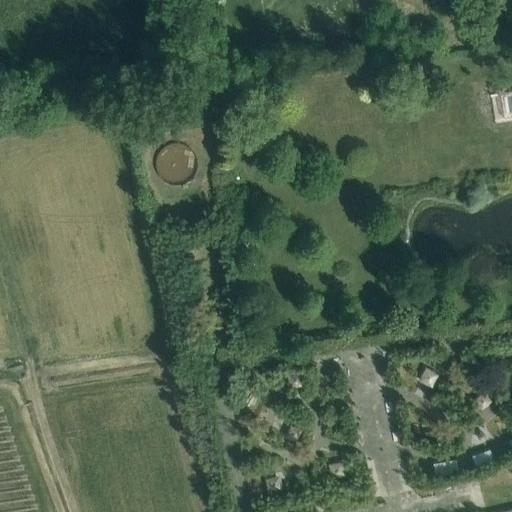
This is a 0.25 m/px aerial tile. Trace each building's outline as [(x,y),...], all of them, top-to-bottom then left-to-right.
[(511,6),(511,0),(491,0),(494,15),(511,12),(511,6)] [(168,149),(170,175),(198,173),(196,146),(168,149)] [(385,403),(388,403),(391,361),(376,361),(375,382),(364,381),(362,426),(384,427),(385,403)] [(178,445),(182,463),(194,460),(189,442),(178,445)] [(496,452),(478,458),(483,471),(501,465),(496,452)] [(442,479),(465,477),(464,464),(441,465),(442,479)]
